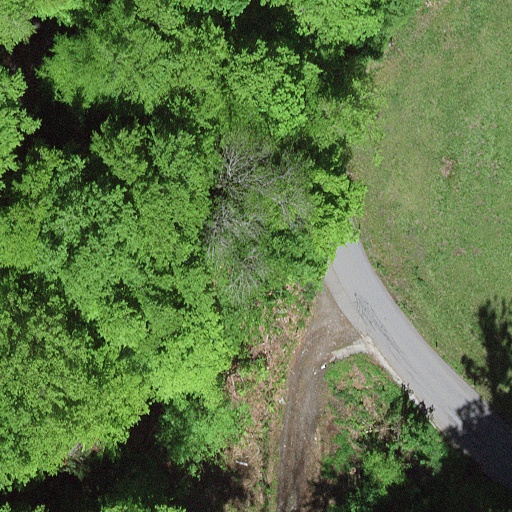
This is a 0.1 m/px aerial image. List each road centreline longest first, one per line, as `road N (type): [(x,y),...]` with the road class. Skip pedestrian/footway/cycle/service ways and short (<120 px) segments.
road 1 (unclassified): [(311,0),(302,84),(314,216),(356,306),(511,456)]
road 2 (track): [(294,511),(313,392),(356,306)]
road 3 (unclassified): [(0,132),(58,0)]
